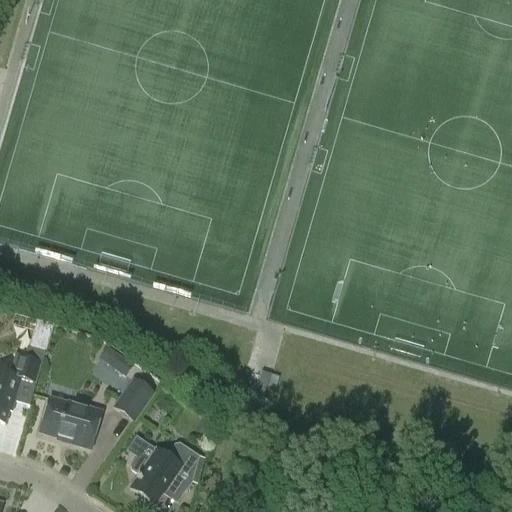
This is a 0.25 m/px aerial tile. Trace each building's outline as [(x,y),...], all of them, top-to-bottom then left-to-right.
[(32,339),(29,350),(44,355),(48,344),(32,339)] [(132,370),(123,363),(114,375),(124,381),(132,370)] [(20,381),(0,375),(0,424),(4,426),(11,401),(14,402),(20,381)] [(153,395),(133,381),(114,409),(133,423),(153,395)] [(39,435),(70,443),(69,445),(91,451),(101,415),(68,405),(67,407),(49,401),(39,435)] [(170,485),(185,495),(191,487),(199,461),(179,447),(175,448),(167,459),(156,451),(148,463),(140,458),(135,459),(130,467),(131,472),(138,477),(130,490),(136,494),(137,499),(144,504),(148,503),(155,507),(170,485)]
